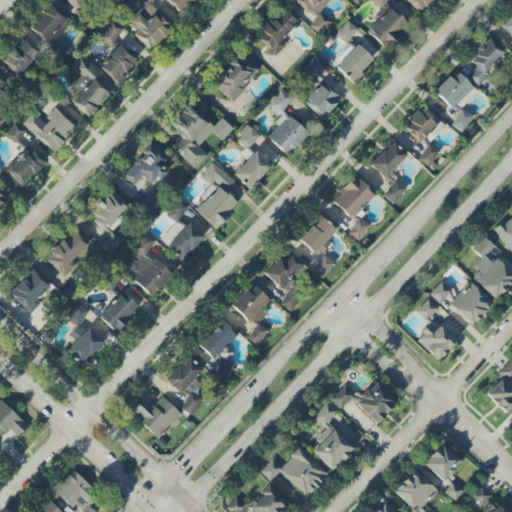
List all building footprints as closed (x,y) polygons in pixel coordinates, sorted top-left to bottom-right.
[(65,0),(77,10),(85,0),(65,0)] [(166,0),(178,13),(193,0),(166,0)] [(293,0),(315,19),(309,26),(320,36),(331,24),(318,11),(328,0),(293,0)] [(381,8),(386,0),(370,0),(370,1),(381,8)] [(404,0),(419,13),(431,0),(404,0)] [(366,31),(387,51),(409,26),(385,4),(374,16),(377,19),(366,31)] [(27,29),(59,61),(68,52),(56,40),(70,25),(49,6),(27,29)] [(296,23),(283,9),(254,35),(274,56),(286,45),(280,38),(296,23)] [(130,22),(137,28),(133,33),(151,50),(173,26),(156,10),(145,22),(137,15),(130,22)] [(511,12),(500,27),(511,37),(511,47),(510,50),(511,51),(511,12)] [(122,28),(111,21),(100,38),(111,45),(122,28)] [(357,29),(346,21),(335,37),(346,44),(357,29)] [(506,54),(489,37),(467,60),(476,68),(468,77),(477,85),(506,54)] [(19,76),(37,53),(21,40),(2,63),(19,76)] [(333,66),(352,83),(373,60),(354,43),(333,66)] [(136,61),(119,45),(98,67),(116,83),(136,61)] [(258,73),(239,54),(211,82),(229,101),(258,73)] [(70,103),(90,118),(108,92),(100,86),(107,75),(80,55),(70,68),(80,76),(72,87),(78,92),(70,103)] [(323,66),(313,58),(303,70),(313,78),(323,66)] [(458,115),(450,123),(460,132),(473,118),(461,108),(477,91),(454,70),(434,93),(458,115)] [(321,118),(339,98),(321,83),(303,102),(321,118)] [(307,133),(282,110),(293,98),(283,89),(267,108),(281,120),(265,137),(286,156),(307,133)] [(195,169),(207,155),(198,148),(211,132),(222,141),(232,128),(220,118),(213,127),(186,104),(168,126),(180,136),(170,148),(195,169)] [(402,126),(425,147),(439,132),(435,129),(440,124),(421,106),(402,126)] [(76,128),(55,108),(42,121),(33,112),(22,124),(52,153),(76,128)] [(5,137),(18,144),(25,131),(12,124),(5,137)] [(235,139),(247,150),(259,136),(247,126),(235,139)] [(367,165),(383,180),(406,155),(390,140),(367,165)] [(133,186),(141,177),(151,187),(166,172),(160,167),(167,159),(152,144),(122,175),(133,186)] [(417,160),(428,167),(438,152),(428,144),(417,160)] [(19,187),(44,163),(30,148),(5,172),(19,187)] [(249,191),(272,167),(255,151),(232,175),(249,191)] [(199,177),(213,190),(194,210),(214,229),(239,204),(233,198),(241,189),(213,163),(199,177)] [(373,195),(354,177),(331,201),(351,219),(373,195)] [(392,204),(405,189),(395,181),(383,196),(392,204)] [(121,239),(111,233),(129,204),(107,191),(89,222),(108,233),(99,248),(111,255),(121,239)] [(149,218),(163,203),(151,191),(137,206),(149,218)] [(186,207),(173,201),(165,217),(178,223),(186,207)] [(511,215),(493,230),(511,255),(511,215)] [(317,258),(330,243),(327,240),(335,231),(319,216),(298,240),(317,258)] [(347,234),(358,242),(369,225),(357,218),(347,234)] [(180,262),(205,240),(190,223),(165,245),(180,262)] [(45,258),(60,274),(91,244),(76,228),(45,258)] [(155,243),(146,235),(122,260),(138,275),(132,281),(150,297),(172,274),(147,251),(155,243)] [(471,278),(494,300),(511,279),(511,267),(481,239),(471,250),(480,258),(472,267),(477,272),(471,278)] [(279,288),(300,265),(284,251),(263,274),(279,288)] [(310,270),(321,279),(334,264),(323,255),(310,270)] [(50,288),(31,270),(8,294),(28,312),(50,288)] [(438,305),(451,293),(441,282),(428,294),(438,305)] [(258,347),(268,330),(259,324),(266,313),(262,311),(270,299),(247,284),(231,310),(255,325),(246,339),(258,347)] [(279,305),(290,312),(300,296),(289,289),(279,305)] [(115,332),(137,309),(119,293),(98,316),(115,332)] [(415,312),(425,321),(437,308),(427,299),(415,312)] [(88,311),(77,304),(67,321),(78,327),(88,311)] [(213,360),(236,335),(220,320),(196,345),(213,360)] [(437,361),(456,340),(438,324),(435,328),(430,323),(415,340),(437,361)] [(66,351),(79,365),(102,342),(89,328),(66,351)] [(167,384),(187,396),(180,410),(191,416),(201,399),(190,393),(203,369),(182,357),(167,384)] [(502,377),(485,396),(505,414),(511,406),(511,388),(507,384),(511,378),(511,357),(498,373),(502,377)] [(213,372),(223,381),(234,367),(223,358),(213,372)] [(376,424),(396,403),(375,382),(354,403),(376,424)] [(353,397),(342,386),(329,400),(340,410),(353,397)] [(181,415),(162,397),(149,411),(139,402),(129,413),(157,439),(181,415)] [(0,436),(7,429),(18,438),(28,427),(0,401),(0,436)] [(332,471),(353,447),(326,424),(337,412),(326,403),(312,418),(324,428),(314,440),(318,444),(310,452),(332,471)] [(461,461),(439,443),(422,465),(443,482),(461,461)] [(327,473),(298,447),(280,467),(271,459),(259,473),(269,482),(278,472),(306,497),(327,473)] [(393,491),(415,511),(418,511),(437,492),(414,470),(393,491)] [(53,491),(71,510),(75,506),(80,511),(88,511),(86,509),(98,497),(73,471),(53,491)] [(444,493),(455,501),(462,491),(452,483),(444,493)] [(228,511),(240,511),(248,505),(254,511),(276,511),(286,503),(269,486),(253,502),(249,497),(241,505),(234,498),(224,508),(228,511)] [(472,496),(481,507),(492,497),(483,487),(472,496)]
